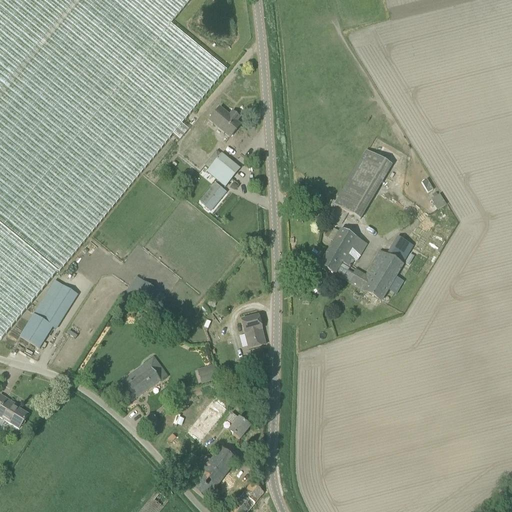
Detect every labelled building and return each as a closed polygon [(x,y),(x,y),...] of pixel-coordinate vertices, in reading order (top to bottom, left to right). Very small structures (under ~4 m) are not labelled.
[(0,0),(0,225),(57,272),(58,273),(173,135),(180,141),(188,131),(181,125),(225,71),(170,25),(190,0),(0,0)] [(229,117),(219,109),(208,122),(229,139),(240,126),(236,122),(239,118),(232,113),(229,117)] [(332,205),(357,220),(390,166),(364,151),(332,205)] [(239,170),(220,154),(206,171),(225,187),(239,170)] [(426,193),(431,190),(426,180),(421,183),(426,193)] [(205,207),(205,208),(210,213),(223,197),(218,192),(221,189),(216,184),(200,203),(205,207)] [(429,199),(435,211),(445,206),(439,194),(429,199)] [(0,340),(0,341),(57,272),(0,225),(0,340)] [(340,230),(319,266),(335,275),(342,264),(349,268),(353,261),(356,263),(366,245),(340,230)] [(380,302),(402,266),(389,258),(379,253),(363,279),(353,273),(351,275),(341,270),(337,277),(380,302)] [(153,317),(165,296),(134,277),(121,298),(153,317)] [(20,338),(36,348),(38,349),(52,328),(55,330),(77,295),(63,286),(42,321),(33,316),(20,338)] [(248,350),(265,345),(258,317),(241,321),(248,350)] [(127,406),(167,377),(153,358),(135,372),(139,377),(117,393),(127,406)] [(247,368),(244,358),(238,360),(241,370),(247,368)] [(218,380),(215,370),(198,375),(201,385),(218,380)] [(0,418),(19,430),(27,415),(13,407),(14,405),(0,395),(0,418)] [(226,421),(227,421),(233,426),(228,432),(239,441),(249,428),(238,420),(231,414),(226,421)] [(151,415),(143,423),(149,430),(158,421),(151,415)] [(237,462),(221,449),(210,462),(203,456),(187,476),(194,482),(189,488),(205,502),(237,462)] [(251,484),(228,511),(248,511),(264,494),(251,484)] [(161,486),(155,494),(139,511),(159,511),(173,496),(161,486)]
